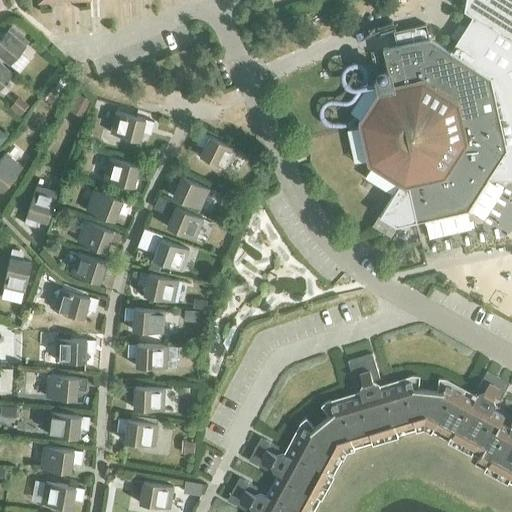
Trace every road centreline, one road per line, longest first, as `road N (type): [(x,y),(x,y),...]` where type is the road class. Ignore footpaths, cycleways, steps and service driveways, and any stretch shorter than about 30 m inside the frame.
road 1 (residential): [(91,511),(110,316),(130,234),(186,117),(220,105)]
road 2 (residential): [(415,310),(335,244),(304,202),(218,6)]
road 3 (unclassified): [(200,511),(278,354),(415,310)]
road 4 (residential): [(82,55),(218,6)]
